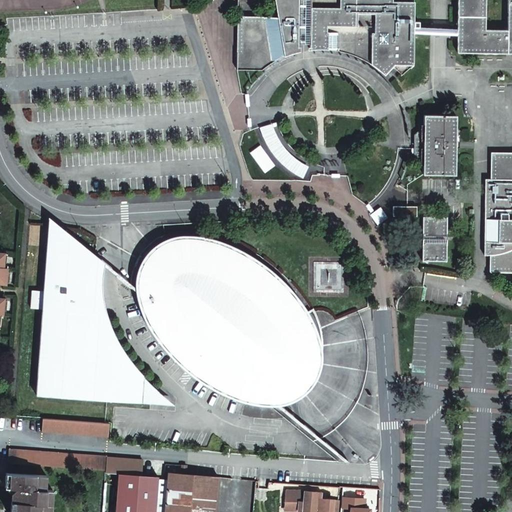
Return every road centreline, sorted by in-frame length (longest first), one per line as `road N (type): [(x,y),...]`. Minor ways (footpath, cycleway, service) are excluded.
road 1 (residential): [(392,473),(379,276),(344,221),(321,206),(287,204),(89,215),(53,209),(27,192),(0,152)]
road 2 (unclassified): [(0,440),(392,473)]
road 3 (unknown): [(119,214),(108,279),(121,329),(195,407),(179,420),(113,416)]
